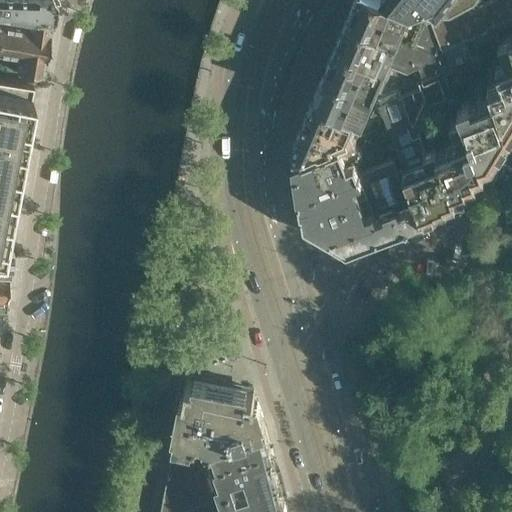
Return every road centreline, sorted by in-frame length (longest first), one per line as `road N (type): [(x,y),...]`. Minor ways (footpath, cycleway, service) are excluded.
road 1 (residential): [(0,449),(70,0)]
road 2 (secondary): [(256,0),(236,54),(225,130),(242,249),(263,319)]
road 3 (secondary): [(299,302),(274,226),(266,143),(286,52),(313,0)]
road 4 (residential): [(139,511),(167,364),(249,325)]
road 5 (residential): [(511,185),(499,204),(317,293)]
road 6 (secondary): [(363,511),(299,302)]
road 7 (secondary): [(263,319),(322,511)]
